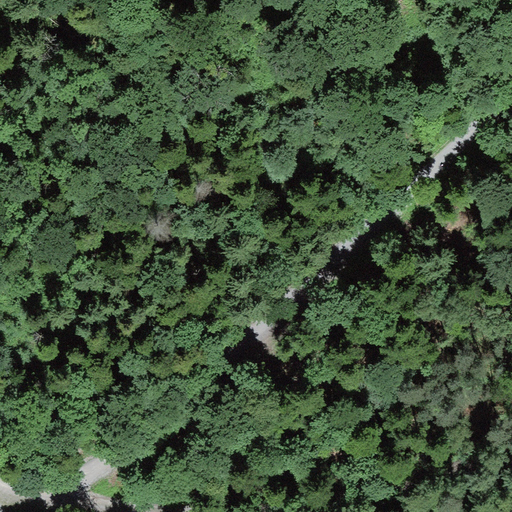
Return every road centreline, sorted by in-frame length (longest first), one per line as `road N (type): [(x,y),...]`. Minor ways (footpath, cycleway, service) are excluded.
road 1 (track): [(511,97),(268,333),(53,495),(0,478)]
road 2 (track): [(53,495),(287,509),(511,451)]
